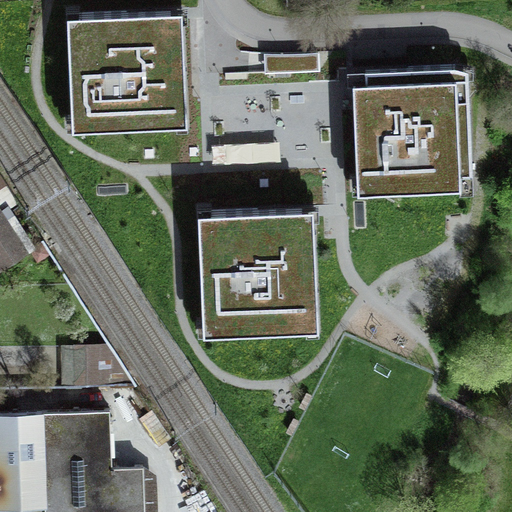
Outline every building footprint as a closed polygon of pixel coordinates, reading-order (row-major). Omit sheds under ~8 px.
[(190,120),(186,4),(65,8),(69,124),(190,120)] [(477,184),(473,68),(352,72),(355,187),(477,184)] [(0,260),(3,265),(29,248),(0,203),(0,260)] [(318,326),(314,210),(193,214),(197,330),(318,326)] [(105,344),(85,346),(86,378),(120,374),(105,344)] [(0,511),(112,511),(112,464),(109,408),(0,411),(0,511)] [(144,511),(144,463),(112,464),(112,511),(144,511)]
